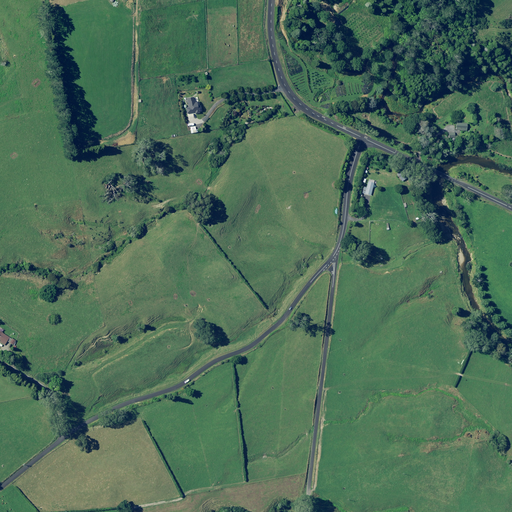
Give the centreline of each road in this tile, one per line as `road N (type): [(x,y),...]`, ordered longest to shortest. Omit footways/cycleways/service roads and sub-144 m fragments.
road 1 (residential): [(70,432),(252,345),(330,260)]
road 2 (residential): [(303,511),(330,260)]
road 3 (unclassified): [(271,0),(272,46),(288,92),(362,137)]
road 4 (unclassified): [(362,137),(511,208)]
road 5 (residential): [(330,260),(362,137)]
